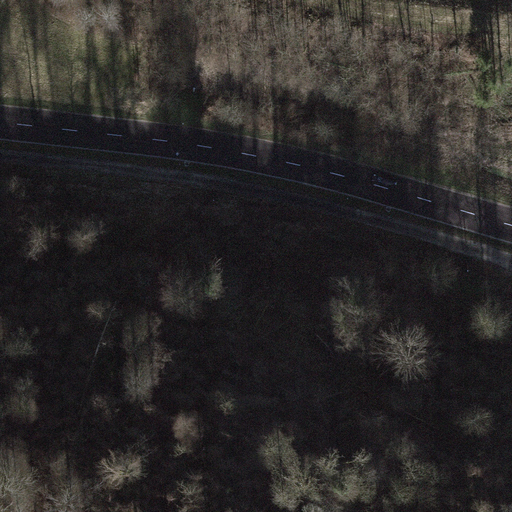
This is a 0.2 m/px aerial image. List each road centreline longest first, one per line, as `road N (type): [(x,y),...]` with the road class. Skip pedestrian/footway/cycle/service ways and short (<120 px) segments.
road 1 (track): [(0,154),(252,188),(511,260)]
road 2 (tertiary): [(511,230),(264,161),(0,128)]
